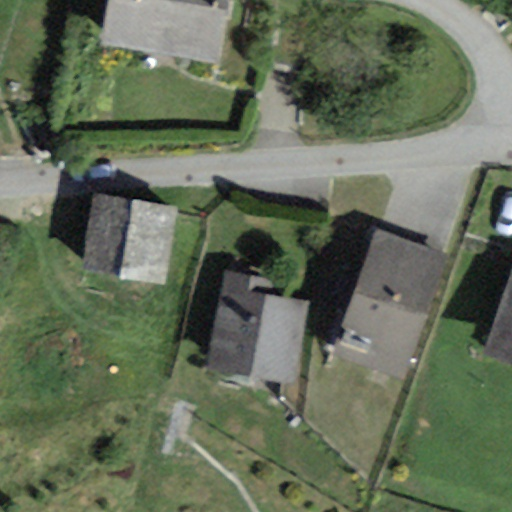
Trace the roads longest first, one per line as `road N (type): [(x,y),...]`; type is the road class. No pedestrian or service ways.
road 1 (residential): [(497,115),(448,148),(0,184)]
road 2 (residential): [(424,0),(455,16),(489,58),(497,115)]
